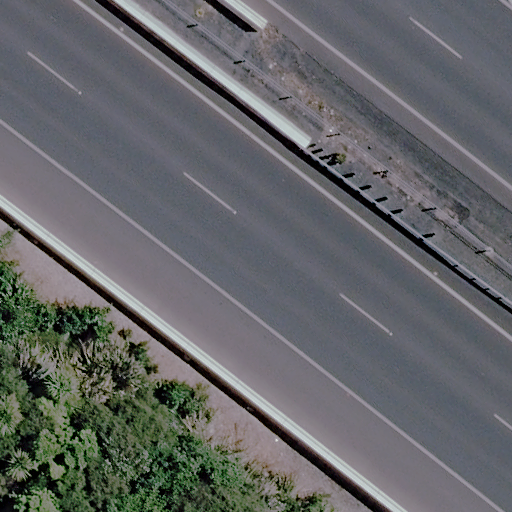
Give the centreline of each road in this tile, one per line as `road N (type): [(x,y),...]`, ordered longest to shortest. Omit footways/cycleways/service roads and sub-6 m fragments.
road 1 (motorway): [(511,460),(297,280),(0,54)]
road 2 (motorway): [(382,0),(511,99)]
